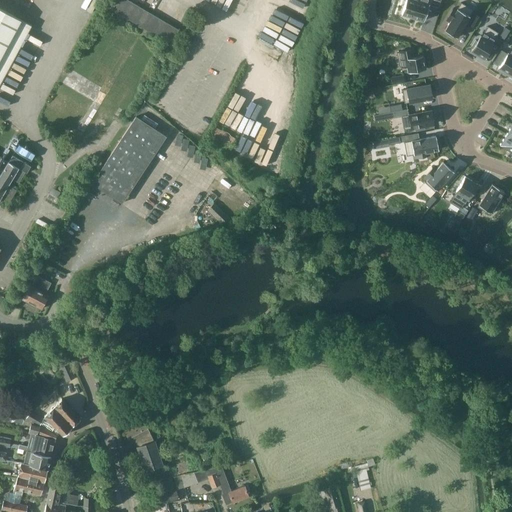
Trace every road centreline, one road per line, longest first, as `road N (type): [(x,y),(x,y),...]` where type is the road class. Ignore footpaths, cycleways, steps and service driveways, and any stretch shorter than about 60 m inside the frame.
road 1 (unknown): [(46,331),(96,243),(176,208)]
road 2 (residential): [(40,511),(59,444),(98,414)]
